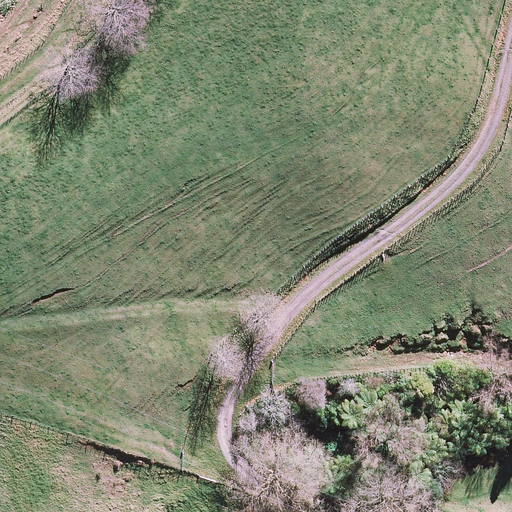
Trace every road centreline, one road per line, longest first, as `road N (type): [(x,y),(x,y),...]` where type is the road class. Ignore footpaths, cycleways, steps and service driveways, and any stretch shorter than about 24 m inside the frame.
road 1 (track): [(323,511),(273,500),(242,479),(252,331),(262,299),(283,257),(419,205),(511,111)]
road 2 (track): [(100,0),(53,68),(0,110)]
